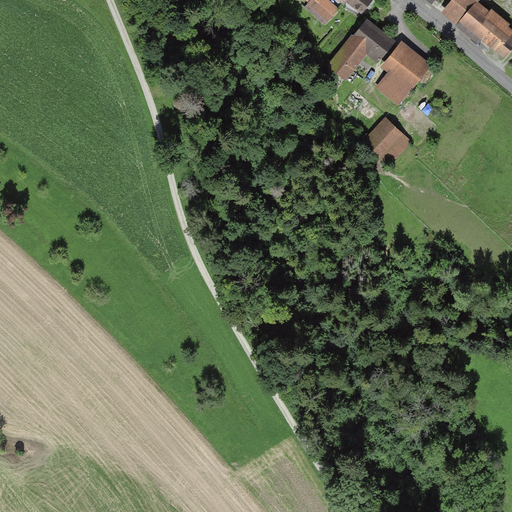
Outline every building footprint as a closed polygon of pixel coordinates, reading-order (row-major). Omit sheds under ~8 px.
[(324,26),(338,9),(326,0),(304,0),(307,2),(303,8),(324,26)] [(345,0),(361,13),(371,0),(345,0)] [(479,0),(452,0),(442,12),(458,26),(479,1),(479,0)] [(504,58),(511,48),(511,28),(479,1),(458,26),(481,45),(484,42),(504,58)] [(395,41),(367,18),(329,65),(347,79),(367,55),(377,63),(395,41)] [(403,41),(383,66),(390,71),(377,87),(399,105),(431,65),(403,41)] [(410,142),(386,118),(363,141),(388,165),(410,142)]
